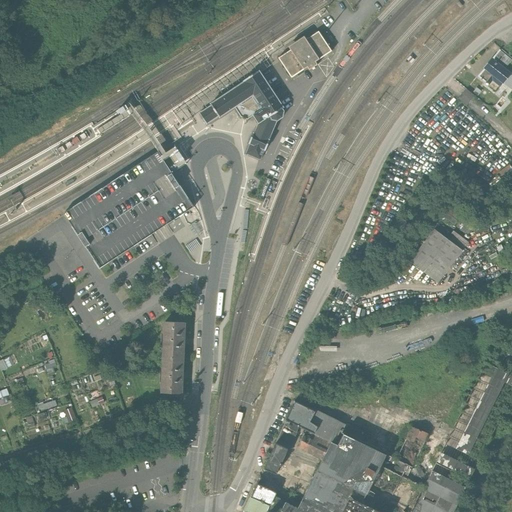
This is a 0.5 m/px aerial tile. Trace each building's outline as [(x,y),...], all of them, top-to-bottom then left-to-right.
[(500,15),(508,12),(504,2),(496,5),(500,15)] [(278,58),(292,78),(308,67),(310,70),(318,65),(316,62),(332,51),(318,32),(306,40),(304,36),(288,47),(290,50),(278,58)] [(511,72),(511,59),(502,51),(482,76),(489,81),(485,86),(501,98),(511,83),(511,77),(510,75),(511,72)] [(219,119),(235,108),(241,117),(248,120),(253,116),(259,124),(246,154),(260,160),(282,105),(261,75),(200,115),(206,124),(218,117),(219,119)] [(467,88),(459,97),(467,104),(475,94),(467,88)] [(71,141),(72,142),(74,144),(75,146),(80,142),(79,141),(78,139),(77,137),(71,141)] [(159,158),(157,155),(64,216),(81,243),(99,270),(157,233),(165,228),(181,217),(193,209),(175,182),(160,159),(159,158)] [(263,198),(270,181),(266,179),(259,197),(263,198)] [(197,221),(192,224),(195,231),(198,236),(204,233),(197,221)] [(447,240),(436,232),(411,266),(438,286),(468,245),(452,234),(447,240)] [(163,325),(162,359),(184,360),(184,325),(163,325)] [(184,360),(162,359),(162,395),(183,396),(184,360)] [(511,395),(511,378),(487,365),(436,465),(467,482),(511,395)] [(75,382),(75,409),(90,409),(90,402),(108,402),(108,411),(114,411),(114,401),(106,401),(106,388),(78,388),(78,382),(75,382)] [(0,389),(0,397),(9,395),(7,388),(0,389)] [(39,410),(56,406),(54,398),(37,402),(39,410)] [(317,413),(297,404),(288,422),(316,435),(319,428),(312,424),(317,413)] [(451,511),(467,482),(436,465),(423,459),(433,440),(412,428),(394,462),(380,459),(356,510),(360,511),(451,511)] [(291,511),(288,511),(287,511),(360,511),(356,510),(380,459),(345,442),(339,454),(331,450),(301,511),(291,511)] [(289,452),(277,447),(266,471),(278,476),(289,452)] [(257,483),(243,511),(280,511),(285,501),(275,496),(277,492),(257,483)]
